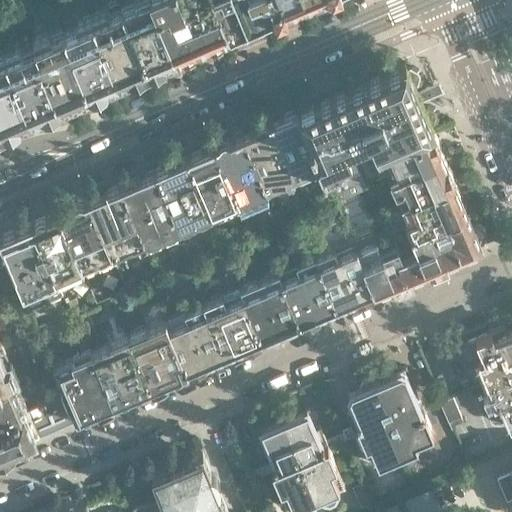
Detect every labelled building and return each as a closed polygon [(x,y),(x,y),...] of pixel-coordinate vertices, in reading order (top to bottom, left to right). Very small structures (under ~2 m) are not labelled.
[(175,50),(152,0),(127,0),(120,3),(145,63),(175,50)] [(229,27),(215,0),(152,0),(175,50),(229,27)] [(292,0),(215,0),(229,27),(292,0)] [(145,63),(120,3),(105,10),(103,5),(90,11),(116,75),(145,63)] [(116,75),(90,11),(77,17),(79,20),(63,27),(88,87),(116,75)] [(88,87),(63,27),(49,33),(47,29),(33,35),(35,39),(60,99),(88,87)] [(60,99),(35,39),(21,45),(19,41),(5,47),(33,111),(60,99)] [(33,111),(5,47),(0,49),(0,111),(5,123),(33,111)] [(432,122),(435,112),(434,109),(425,104),(423,105),(414,84),(416,83),(419,73),(418,70),(408,65),(407,66),(404,61),(297,107),(319,159),(322,167),(338,160),(337,157),(375,141),(379,149),(432,126),(430,123),(432,122)] [(319,159),(297,107),(270,118),(292,170),(319,159)] [(292,170),(270,118),(243,130),(265,182),(292,170)] [(443,153),(439,143),(439,141),(439,139),(438,137),(438,135),(437,133),(435,132),(433,129),(432,126),(379,149),(390,176),(443,153)] [(267,188),(265,182),(243,130),(215,142),(243,206),(261,199),(258,192),(267,188)] [(243,206),(215,142),(188,154),(213,211),(216,218),(243,206)] [(454,179),(453,176),(453,174),(453,172),(452,170),(451,168),(450,166),(449,164),(447,162),(443,153),(390,176),(401,202),(454,179)] [(213,211),(188,154),(154,168),(178,225),(213,211)] [(178,225),(154,168),(121,182),(146,239),(178,225)] [(365,185),(359,172),(329,184),(335,198),(365,185)] [(467,209),(454,179),(401,202),(413,231),(467,209)] [(146,239),(121,182),(88,196),(113,254),(115,253),(118,255),(122,253),(123,249),(146,239)] [(113,254),(88,196),(60,208),(82,262),(84,266),(99,259),(103,268),(116,262),(113,254)] [(82,262),(60,208),(34,219),(57,275),(65,272),(64,269),(82,262)] [(482,241),(485,231),(484,228),(475,223),(473,224),(467,209),(413,231),(410,232),(412,237),(413,237),(426,269),(482,246),(481,242),(482,241)] [(57,275),(34,219),(0,233),(0,239),(26,300),(41,294),(38,286),(45,282),(49,285),(52,283),(54,279),(58,277),(57,275)] [(413,237),(412,237),(404,241),(406,245),(399,248),(395,239),(390,241),(388,236),(378,241),(372,226),(351,235),(373,290),(374,290),(375,291),(426,269),(413,237)] [(373,290),(351,235),(314,251),(337,306),(357,297),(358,298),(373,292),(373,291),(373,290)] [(337,306),(314,251),(277,267),(300,322),(302,321),(302,322),(318,315),(317,314),(337,306)] [(300,322),(277,267),(239,284),(262,338),(300,322)] [(262,338),(239,284),(201,301),(223,354),(246,344),(246,346),(261,339),(261,338),(262,338)] [(223,354),(201,301),(165,316),(187,369),(190,368),(190,369),(205,363),(205,362),(223,354)] [(188,370),(187,369),(165,316),(164,315),(127,331),(151,386),(188,370)] [(511,368),(511,326),(506,329),(503,324),(454,344),(454,346),(457,345),(465,363),(477,358),(486,379),(511,368)] [(151,386),(127,331),(90,346),(114,402),(151,386)] [(114,402),(90,346),(53,362),(76,418),(77,418),(77,417),(114,402)] [(15,376),(7,357),(0,360),(0,383),(8,380),(8,379),(15,376)] [(420,408),(403,366),(391,371),(386,369),(378,372),(377,377),(375,378),(384,401),(389,402),(393,412),(388,414),(386,418),(400,450),(435,435),(423,407),(420,408)] [(511,368),(486,379),(495,399),(493,401),(492,402),(491,404),(490,406),(490,407),(490,409),(490,411),(491,412),(491,414),(492,415),(493,416),(494,417),(495,418),(497,419),(498,420),(500,420),(502,420),(503,420),(506,420),(511,417),(511,368)] [(386,418),(388,414),(393,412),(389,402),(384,401),(375,378),(373,379),(369,376),(360,380),(359,384),(348,389),(355,408),(351,410),(364,439),(370,442),(378,459),(382,458),(386,460),(395,456),(396,451),(400,450),(386,418)] [(0,416),(25,406),(19,393),(15,395),(8,380),(0,383),(0,416)] [(463,419),(452,394),(440,400),(440,402),(449,421),(452,429),(457,427),(455,422),(463,419)] [(35,436),(71,420),(61,398),(41,407),(43,412),(31,417),(29,412),(38,408),(35,402),(25,406),(0,416),(0,451),(14,445),(32,438),(35,436)] [(336,461),(320,425),(315,427),(306,407),(283,417),(315,492),(320,490),(321,493),(326,496),(334,492),(336,487),(334,484),(338,482),(330,464),(336,461)] [(315,492),(283,417),(261,427),(269,446),(264,449),(280,485),(285,483),(293,501),(298,499),(299,502),(304,505),(311,502),(312,497),(311,494),(315,492)] [(349,425),(342,428),(345,437),(353,434),(349,425)] [(235,450),(230,440),(220,444),(224,454),(235,450)] [(228,511),(218,489),(219,488),(219,487),(219,485),(219,484),(219,481),(219,479),(218,478),(218,477),(217,476),(215,474),(213,472),(211,471),(210,471),(202,452),(187,458),(187,459),(183,461),(184,464),(172,469),(171,466),(165,469),(164,468),(151,474),(159,493),(137,502),(135,503),(133,505),(132,507),(131,508),(131,509),(130,511),(165,511),(167,511),(228,511)] [(367,480),(352,483),(355,504),(371,502),(367,480)]
